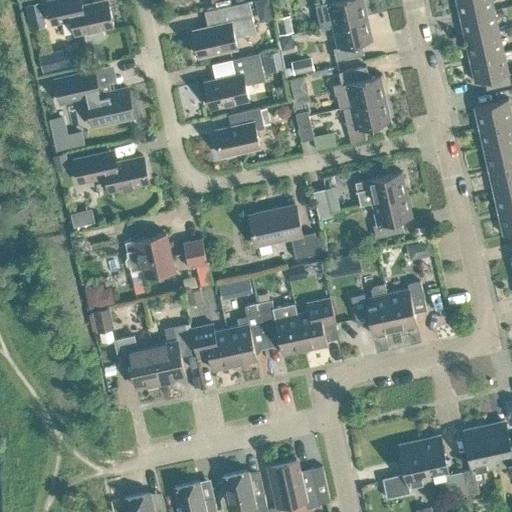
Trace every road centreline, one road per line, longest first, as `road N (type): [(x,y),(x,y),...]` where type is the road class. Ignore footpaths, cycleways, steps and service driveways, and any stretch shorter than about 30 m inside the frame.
road 1 (residential): [(444,132),(199,183),(177,154),(142,0)]
road 2 (residential): [(330,412),(332,383),(471,342),(483,330),(444,132)]
road 3 (residential): [(126,462),(330,412)]
road 4 (residential): [(444,132),(414,0)]
